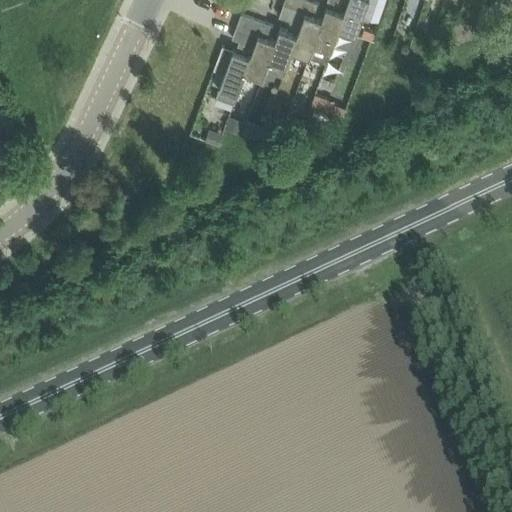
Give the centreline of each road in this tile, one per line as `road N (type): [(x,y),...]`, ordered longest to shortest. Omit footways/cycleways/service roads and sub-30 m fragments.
road 1 (primary): [(0,417),(511,181)]
road 2 (unclassified): [(0,233),(62,183),(150,0)]
road 3 (track): [(511,506),(436,321)]
